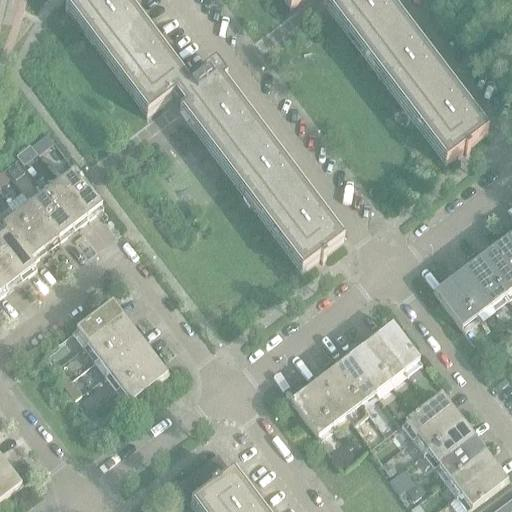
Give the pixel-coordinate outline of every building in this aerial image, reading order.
[(187,90),(168,65),(118,0),(82,0),(64,14),(146,123),(175,100),(185,114),(180,117),(301,278),(320,264),(321,266),(325,263),(323,261),(343,246),(222,86),(225,84),(214,69),(187,90)] [(278,0),(290,15),(309,0),(324,0),(330,6),(325,10),(446,170),(464,156),(466,158),(469,156),(468,154),(487,139),(382,0),(278,0)] [(25,176),(17,166),(8,173),(15,183),(25,176)] [(75,173),(59,185),(88,224),(104,212),(75,173)] [(3,174),(0,175),(0,190),(10,183),(3,174)] [(59,185),(45,196),(74,234),(88,224),(59,185)] [(45,196),(30,207),(59,245),(74,234),(45,196)] [(30,207),(16,218),(46,256),(59,245),(30,207)] [(3,230),(31,267),(32,266),(46,256),(16,218),(2,228),(3,230)] [(0,225),(0,256),(21,283),(36,271),(32,266),(31,267),(3,230),(2,228),(0,225)] [(511,249),(505,240),(490,251),(511,279),(511,249)] [(511,279),(490,251),(475,262),(504,300),(511,294),(511,279)] [(0,256),(0,284),(7,294),(21,283),(0,256)] [(475,262),(461,273),(490,311),(504,300),(475,262)] [(461,273),(447,284),(475,322),(490,311),(461,273)] [(461,333),(475,322),(447,284),(432,295),(461,333)] [(75,334),(86,348),(125,319),(114,305),(75,334)] [(86,348),(97,363),(136,334),(125,319),(86,348)] [(389,327),(374,338),(403,376),(418,365),(389,327)] [(97,363),(108,377),(147,348),(136,334),(97,363)] [(374,338),(360,349),(389,387),(403,376),(374,338)] [(108,377),(118,391),(157,362),(147,348),(108,377)] [(374,398),(389,387),(360,349),(345,361),(374,398)] [(345,361),(331,372),(360,409),(374,398),(345,361)] [(169,378),(157,362),(118,391),(130,407),(169,378)] [(331,372),(317,382),(346,420),(354,431),(368,420),(360,409),(331,372)] [(317,382),(302,394),(331,432),(346,420),(317,382)] [(63,389),(74,403),(82,397),(71,383),(63,389)] [(316,443),(331,432),(302,394),(287,405),(316,443)] [(405,427),(416,442),(454,413),(443,398),(405,427)] [(416,442),(427,456),(465,427),(454,413),(416,442)] [(98,421),(93,414),(86,419),(91,426),(98,421)] [(427,456),(438,470),(476,441),(465,427),(427,456)] [(438,470),(449,485),(487,456),(476,441),(438,470)] [(348,453),(355,463),(369,452),(362,442),(348,453)] [(449,485),(460,499),(498,470),(487,456),(449,485)] [(0,480),(11,473),(0,458),(0,480)] [(257,511),(218,459),(176,491),(192,511),(257,511)] [(396,475),(389,466),(382,471),(389,480),(396,475)] [(460,499),(456,502),(463,511),(473,511),(509,485),(508,484),(499,471),(498,470),(460,499)] [(0,504),(22,488),(11,473),(0,480),(0,504)] [(421,492),(417,486),(416,487),(406,494),(414,504),(421,499),(421,492)] [(511,511),(511,505),(510,503),(497,511),(511,511)]
